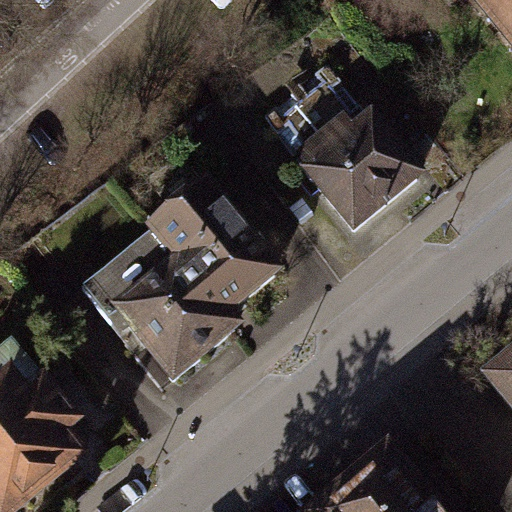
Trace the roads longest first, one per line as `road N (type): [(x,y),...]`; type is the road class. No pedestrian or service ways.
road 1 (residential): [(511,226),(192,494)]
road 2 (residential): [(0,115),(122,0)]
